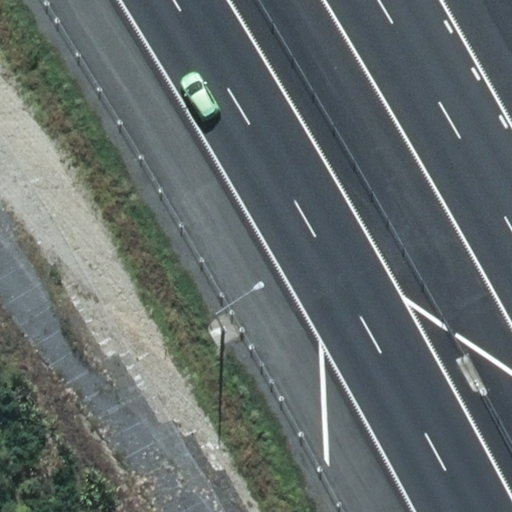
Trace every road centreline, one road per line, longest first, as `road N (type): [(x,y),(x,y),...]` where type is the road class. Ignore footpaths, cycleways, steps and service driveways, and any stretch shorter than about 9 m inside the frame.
road 1 (motorway): [(459,511),(170,0)]
road 2 (motorway): [(373,0),(511,234)]
